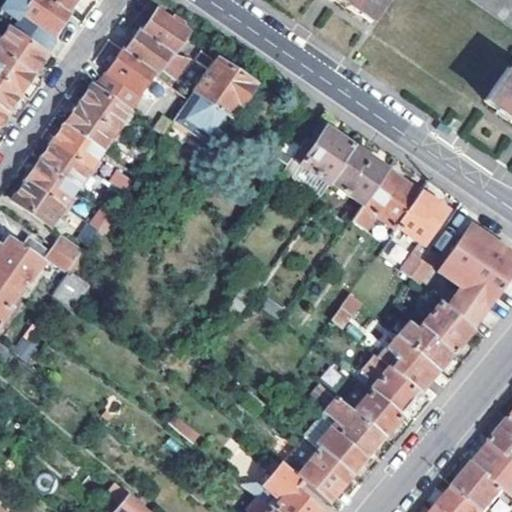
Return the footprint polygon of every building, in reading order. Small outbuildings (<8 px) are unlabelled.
[(56,0),(30,0),(12,28),(43,50),(55,33),(70,10),(69,9),(56,0)] [(56,0),(69,9),(75,0),(56,0)] [(338,0),(372,23),(387,0),(338,0)] [(511,0),(474,0),(511,26),(511,0)] [(157,12),(142,33),(173,54),(188,33),(183,30),(186,25),(179,21),(180,19),(176,16),(171,22),(157,12)] [(11,28),(0,43),(0,49),(34,73),(47,52),(43,50),(12,28),(11,28)] [(173,54),(142,33),(140,31),(138,35),(126,52),(156,73),(161,67),(175,77),(187,59),(173,54)] [(0,49),(0,76),(21,92),(34,73),(0,49)] [(123,51),(108,74),(140,95),(156,73),(126,52),(123,51)] [(207,70),(213,61),(201,53),(195,61),(196,62),(207,70)] [(213,147),(254,87),(214,59),(213,61),(207,70),(200,79),(173,120),(213,147)] [(207,70),(196,62),(189,72),(200,79),(207,70)] [(511,71),(508,69),(486,101),(511,119),(511,71)] [(108,74),(97,90),(128,112),(140,95),(108,74)] [(0,105),(8,111),(21,92),(0,76),(0,105)] [(79,107),(120,136),(127,126),(122,122),(128,112),(97,90),(92,87),(79,107)] [(113,145),(120,136),(79,107),(66,126),(102,151),(109,142),(113,145)] [(285,167),(315,124),(299,114),(271,157),(285,167)] [(53,144),(94,173),(101,163),(96,160),(102,151),(66,126),(53,144)] [(328,186),(329,183),(353,150),(319,126),(296,160),(302,164),(301,167),(328,186)] [(94,173),(53,144),(40,162),(77,189),(83,180),(87,183),(94,173)] [(353,150),(329,183),(362,205),(385,172),(353,150)] [(77,189),(40,162),(31,176),(28,180),(68,209),(76,199),(72,195),(77,189)] [(109,182),(123,191),(131,179),(117,169),(109,182)] [(418,195),(385,172),(362,205),(360,208),(394,230),(396,228),(418,195)] [(68,209),(28,180),(15,198),(50,224),(56,214),(62,219),(68,209)] [(444,213),(418,195),(396,228),(421,245),(444,213)] [(97,229),(109,212),(96,202),(84,220),(97,229)] [(449,313),(471,331),(511,270),(511,258),(508,255),(469,227),(437,273),(450,281),(464,292),(449,313)] [(31,235),(22,247),(42,261),(50,249),(31,235)] [(72,260),(80,250),(62,237),(54,247),(72,260)] [(0,245),(0,282),(19,295),(42,261),(22,247),(10,238),(5,244),(3,248),(0,245)] [(72,260),(54,247),(48,256),(66,270),(72,260)] [(437,258),(428,251),(409,279),(417,286),(437,258)] [(62,272),(52,302),(78,310),(87,281),(62,272)] [(250,301),(261,284),(253,279),(242,295),(250,301)] [(464,292),(450,281),(435,301),(439,304),(449,313),(464,292)] [(0,322),(19,295),(0,282),(0,322)] [(250,301),(242,295),(224,321),(232,327),(250,301)] [(357,302),(349,296),(331,322),(339,328),(357,302)] [(419,327),(421,328),(452,355),(472,332),(471,331),(449,313),(439,304),(419,327)] [(410,324),(399,337),(438,371),(452,355),(421,328),(418,331),(410,324)] [(25,334),(11,348),(24,361),(38,346),(25,334)] [(399,337),(379,361),(419,394),(435,375),(438,371),(399,337)] [(11,350),(0,342),(0,355),(5,359),(11,350)] [(379,361),(375,358),(364,371),(378,383),(370,392),(370,393),(400,417),(419,394),(379,361)] [(320,375),(331,388),(344,378),(333,365),(320,375)] [(370,393),(353,414),(382,439),(400,417),(370,393)] [(336,399),(304,438),(351,477),(382,439),(353,414),(336,399)] [(191,444),(200,434),(179,413),(170,423),(191,444)] [(492,446),(511,462),(511,425),(511,424),(492,446)] [(302,482),(329,504),(351,477),(304,438),(282,465),(302,482)] [(474,467),(503,492),(511,498),(511,462),(492,446),(480,460),(474,467)] [(302,482),(282,465),(264,486),(280,500),(272,511),(273,511),(318,511),(295,491),(302,482)] [(474,467),(455,491),(479,511),(486,511),(503,492),(474,467)] [(479,511),(455,491),(437,511),(479,511)] [(152,511),(130,493),(116,511),(152,511)]
